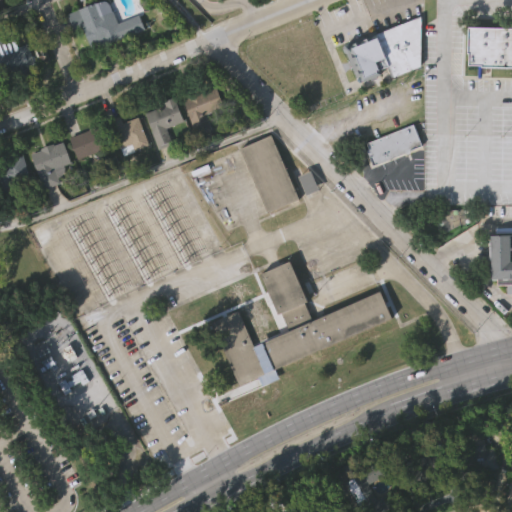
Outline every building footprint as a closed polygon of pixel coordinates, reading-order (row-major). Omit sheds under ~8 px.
[(65,0),(66,16),(88,16),(87,0),(65,0)] [(110,0),(120,21),(121,24),(142,15),(149,30),(122,41),(122,39),(107,45),(106,43),(94,48),(85,27),(76,30),(70,16),(105,0),(110,0)] [(213,33),(335,0),(192,0),(199,22),(210,19),(213,33)] [(418,66),(394,75),(392,70),(368,79),(354,44),(418,19),(418,66)] [(511,67),(469,66),(469,54),(467,54),(468,27),(511,27),(511,67)] [(0,40),(1,43),(15,39),(18,47),(27,44),(34,65),(27,68),(30,78),(3,87),(0,77),(0,40)] [(66,55),(71,70),(81,67),(90,92),(143,72),(137,57),(115,65),(106,40),(66,55)] [(424,107),(414,76),(422,73),(418,60),(342,86),(355,124),(380,115),(378,111),(388,108),(391,118),(424,107)] [(511,68),(466,68),(465,108),(511,108),(511,68)] [(230,84),(237,102),(208,113),(214,129),(198,134),(185,98),(221,85),(221,87),(230,84)] [(2,115),(31,113),(29,87),(8,88),(8,87),(0,86),(0,87),(0,88),(2,115)] [(171,146),(162,149),(147,113),(167,105),(165,100),(177,95),(187,120),(170,126),(176,143),(171,146)] [(123,115),(125,121),(141,115),(152,144),(128,155),(125,147),(123,148),(119,137),(116,138),(109,120),(123,115)] [(112,146),(81,159),(72,137),(103,123),(112,146)] [(422,145),(375,163),(367,142),(416,123),(424,144),(422,145)] [(182,140),(194,177),(210,172),(205,155),(221,150),(213,129),(182,140)] [(298,199),(268,213),(239,148),(269,134),(298,199)] [(144,155),(156,191),(172,186),(166,169),(182,164),(173,139),(161,143),(163,148),(144,155)] [(66,141),(74,161),(58,167),(64,183),(47,189),(34,153),(44,149),(43,147),(66,141)] [(5,207),(0,208),(0,162),(25,155),(31,175),(12,181),(19,203),(5,207)] [(122,197),(148,188),(137,159),(121,165),(118,158),(109,161),(122,197)] [(363,183),(370,205),(420,189),(412,167),(363,183)] [(75,200),(101,193),(95,170),(68,178),(75,200)] [(265,254),(295,242),(270,177),(239,188),(265,254)] [(59,225),(57,218),(63,216),(61,208),(69,205),(62,183),(29,193),(41,231),(59,225)] [(0,203),(0,229),(28,223),(22,199),(0,203)] [(468,225),(439,234),(432,209),(463,208),(468,225)] [(297,218),(305,236),(317,231),(309,212),(297,218)] [(511,286),(505,286),(497,286),(497,281),(492,281),(491,235),(511,235),(511,286)] [(313,310),(318,320),(375,296),(387,323),(281,369),(277,360),(266,364),(270,373),(243,385),(216,322),(243,310),(262,356),(274,351),(270,342),(284,336),(276,317),(286,313),(268,272),(297,259),(315,300),(310,303),(313,310)] [(511,302),(508,302),(508,276),(488,276),(489,325),(511,324),(511,302)] [(270,408),(391,363),(380,334),(311,360),(289,303),(259,314),(276,358),(272,359),(278,376),(260,382),(270,408)] [(235,426),(268,413),(262,398),(256,400),(238,352),(210,363),(235,426)] [(481,444),(483,449),(491,447),(497,468),(455,479),(449,457),(466,453),(462,435),(478,431),(481,444)] [(432,452),(437,469),(444,466),(450,486),(409,499),(400,472),(417,467),(414,457),(432,452)] [(359,459),(364,470),(379,462),(385,474),(366,485),(373,498),(391,489),(399,503),(382,511),(371,511),(346,466),(359,459)] [(467,511),(483,511),(494,510),(490,489),(465,493),(467,511)] [(438,494),(412,495),(412,511),(427,511),(427,510),(439,509),(438,494)] [(324,511),(346,500),(352,511),(324,511)] [(376,511),(371,501),(346,511),(376,511)]
